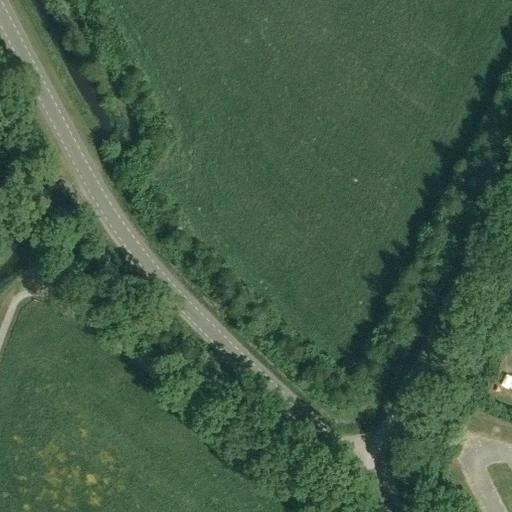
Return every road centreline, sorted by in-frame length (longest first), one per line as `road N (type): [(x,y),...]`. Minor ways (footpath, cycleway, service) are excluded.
road 1 (unclassified): [(352,469),(151,271),(91,182),(0,12)]
road 2 (unclassified): [(352,469),(390,427),(511,183)]
